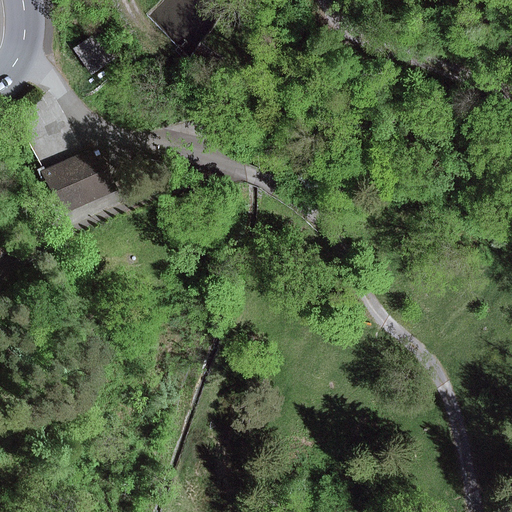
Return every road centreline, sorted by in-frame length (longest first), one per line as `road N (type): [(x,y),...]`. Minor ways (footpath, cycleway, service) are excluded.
road 1 (track): [(479,511),(470,450),(445,381),(349,268),(310,203),(245,171)]
road 2 (track): [(511,90),(358,34),(324,0)]
